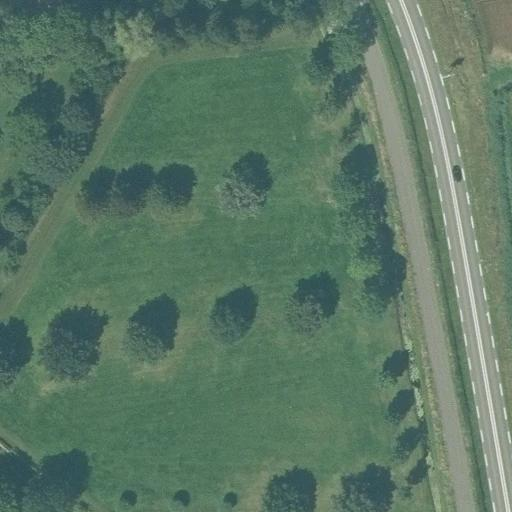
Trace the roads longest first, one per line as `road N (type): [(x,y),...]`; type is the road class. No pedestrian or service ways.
road 1 (unclassified): [(348,0),(392,128),(465,511)]
road 2 (primary): [(502,511),(429,85),(400,0)]
